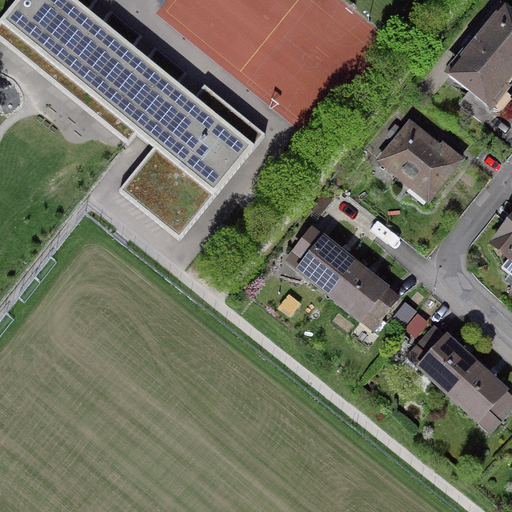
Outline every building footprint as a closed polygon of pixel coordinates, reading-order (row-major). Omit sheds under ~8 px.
[(70,0),(19,0),(0,24),(0,40),(129,146),(137,136),(154,150),(119,192),(179,241),(265,136),(204,87),(194,100),(70,0)] [(511,22),(496,10),(440,80),(488,118),(511,87),(511,22)] [(439,148),(410,124),(380,161),(427,200),(440,184),(460,159),(441,144),(439,148)] [(511,225),(509,229),(494,248),(511,261),(511,225)] [(330,297),(355,266),(341,255),(311,232),(295,252),(307,262),(299,272),(330,297)] [(368,277),(355,266),(330,297),(362,322),(369,312),(381,321),(398,300),(368,277)] [(449,396),(476,367),(463,355),(435,329),(417,349),(428,359),(420,369),(449,396)] [(511,399),(488,378),(476,367),(449,396),(479,423),(487,413),(499,423),(511,408),(511,399)]
